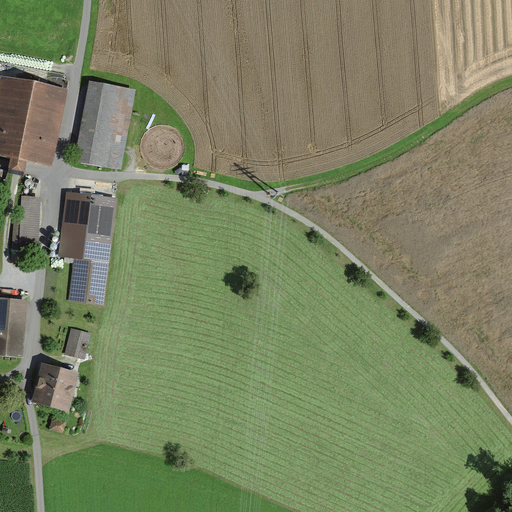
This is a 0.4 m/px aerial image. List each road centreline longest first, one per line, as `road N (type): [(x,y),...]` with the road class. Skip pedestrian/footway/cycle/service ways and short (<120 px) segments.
road 1 (track): [(55,171),(180,178),(292,213),(353,257),(511,421)]
road 2 (track): [(55,171),(26,395),(41,511)]
road 3 (track): [(252,195),(365,166),(503,84)]
road 4 (track): [(87,0),(55,171)]
